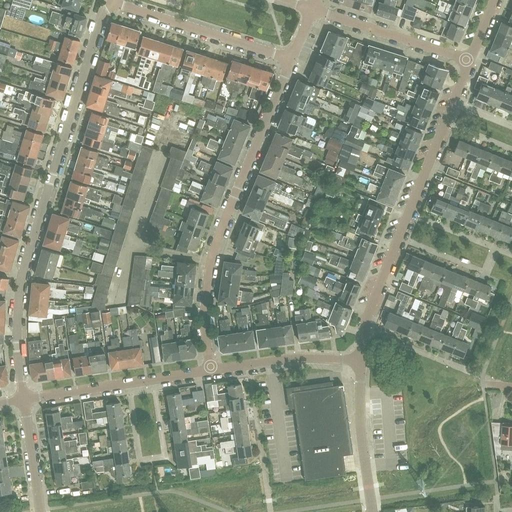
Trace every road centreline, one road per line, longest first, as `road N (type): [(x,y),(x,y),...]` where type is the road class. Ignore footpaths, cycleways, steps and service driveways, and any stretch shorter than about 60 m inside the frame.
road 1 (residential): [(23,398),(20,284),(100,16),(112,2)]
road 2 (residential): [(210,370),(206,279),(290,61)]
road 3 (residential): [(360,360),(368,311),(453,103)]
road 4 (residential): [(23,398),(210,370)]
road 5 (residential): [(290,61),(112,2)]
road 6 (residential): [(468,61),(312,9)]
road 7 (residential): [(372,511),(360,360)]
road 8 (residential): [(210,370),(283,359),(360,360)]
